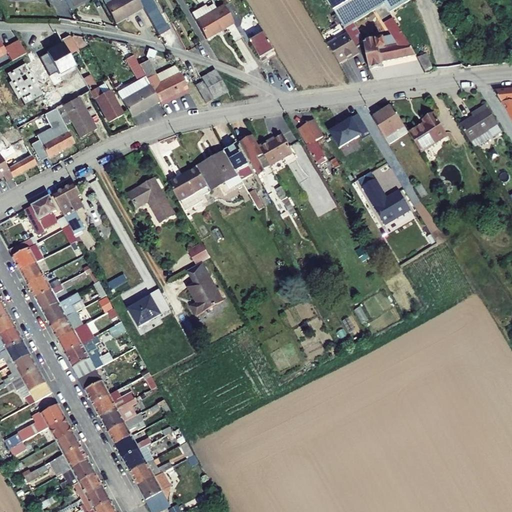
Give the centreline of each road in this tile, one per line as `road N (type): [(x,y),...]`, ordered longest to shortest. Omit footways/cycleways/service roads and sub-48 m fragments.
road 1 (residential): [(284,103),(155,129),(0,204)]
road 2 (residential): [(284,103),(220,66),(131,39),(0,25)]
road 3 (residential): [(0,264),(134,511)]
road 4 (residential): [(511,74),(284,103)]
